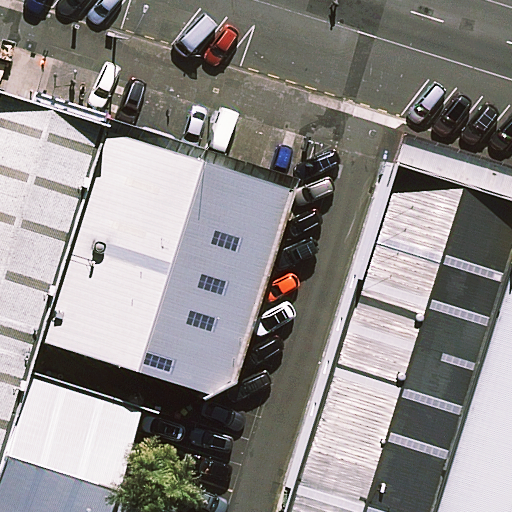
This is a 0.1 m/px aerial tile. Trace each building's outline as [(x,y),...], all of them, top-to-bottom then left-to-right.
[(0,439),(22,370),(31,342),(102,115),(30,93),(26,104),(0,97),(0,439)] [(103,122),(102,115),(31,342),(202,396),(225,385),(282,177),(103,122)] [(426,511),(511,249),(511,208),(389,169),(278,511),(426,511)] [(511,511),(511,249),(426,511),(511,511)] [(22,370),(0,439),(0,511),(162,511),(166,502),(109,485),(133,406),(22,370)]
